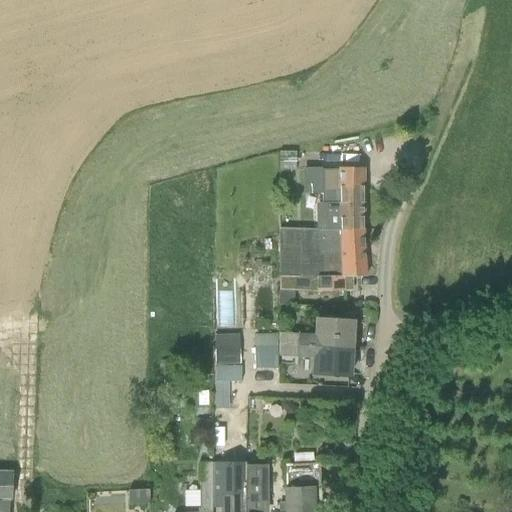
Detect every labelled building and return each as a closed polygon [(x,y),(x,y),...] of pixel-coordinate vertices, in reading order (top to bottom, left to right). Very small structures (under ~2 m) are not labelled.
[(295,152),(278,152),(278,170),(295,170),(295,152)] [(302,194),(322,194),(322,169),(301,169),(302,194)] [(362,232),(363,209),(363,189),(363,169),(322,169),(322,194),(322,207),(314,207),(315,232),(337,232),(362,232)] [(349,277),(362,277),(363,250),(362,232),(337,232),(338,277),(278,276),(278,303),(291,303),(291,292),(316,292),(344,292),(344,282),(350,282),(349,277)] [(315,232),(278,232),(278,276),(338,277),(337,232),(315,232)] [(297,335),(278,334),(278,338),(278,346),(297,347),(352,350),(354,324),(315,322),(314,336),(297,334),(297,335)] [(312,373),(350,376),(352,350),(297,347),(296,358),(297,358),(314,359),(313,372),(312,372),(312,373)] [(277,348),(254,348),(254,370),(277,370),(277,348)] [(239,364),(239,349),(215,350),(216,365),(239,364)] [(173,375),(172,360),(160,361),(161,375),(173,375)] [(241,382),(241,367),(217,368),(216,382),(216,408),(228,408),(228,381),(241,382)] [(208,404),(208,391),(199,391),(199,404),(208,404)] [(213,462),(200,462),(200,509),(213,509),(213,462)] [(245,464),(245,472),(245,511),(243,511),(242,511),(266,511),(265,464),(245,464)] [(223,508),(222,511),(242,511),(243,511),(245,511),(245,472),(230,472),(230,495),(223,495),(223,508)] [(0,474),(0,511),(9,511),(11,475),(0,474)] [(342,505),(351,505),(350,480),(341,481),(342,505)] [(286,488),(286,511),(313,511),(313,486),(286,488)] [(149,503),(148,489),(128,491),(128,504),(149,503)]
